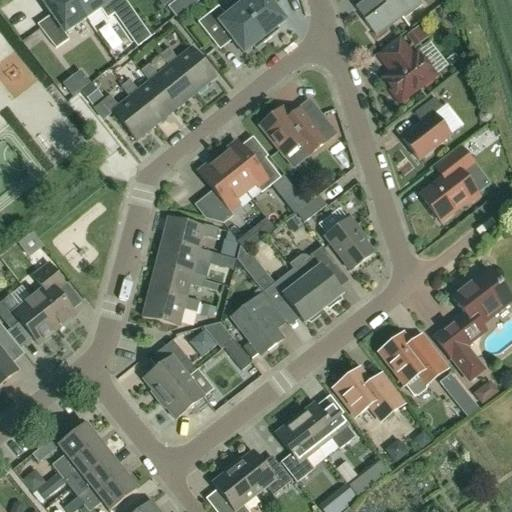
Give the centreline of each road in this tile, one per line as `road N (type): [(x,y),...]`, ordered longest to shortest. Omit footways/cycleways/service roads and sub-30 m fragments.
road 1 (residential): [(87,369),(97,358),(145,184),(328,33)]
road 2 (residential): [(167,472),(409,283)]
road 3 (residential): [(409,283),(328,33)]
road 4 (residential): [(167,472),(87,369)]
